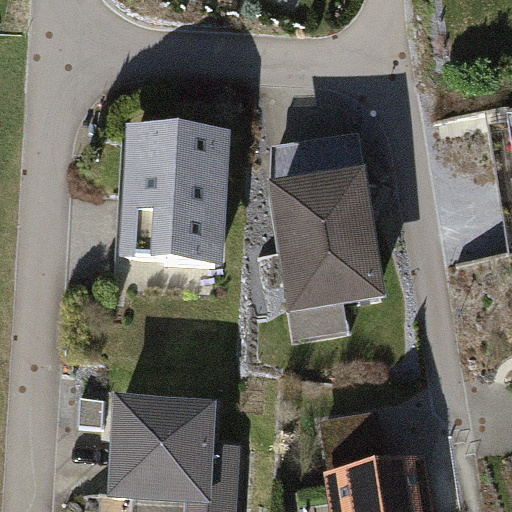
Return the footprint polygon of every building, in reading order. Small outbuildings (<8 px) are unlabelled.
[(236,128),(124,125),(120,274),(232,278),(236,128)] [(511,126),(499,128),(511,208),(511,126)] [(275,149),(281,188),(370,175),(364,136),(275,149)] [(281,188),(266,190),(284,313),(388,298),(370,175),(281,188)] [(223,406),(115,399),(109,499),(183,503),(182,511),(236,511),(241,449),(220,448),(223,406)] [(317,425),(327,482),(388,469),(379,415),(317,425)] [(440,511),(432,462),(388,469),(327,482),(331,511),(440,511)]
